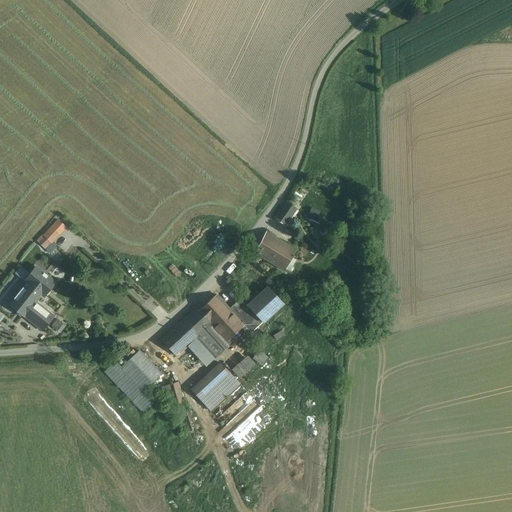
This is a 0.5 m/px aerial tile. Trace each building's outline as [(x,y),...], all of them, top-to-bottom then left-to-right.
[(287,201),(275,218),(278,221),(285,226),(297,208),(287,201)] [(308,214),(317,217),(319,211),(310,208),(308,214)] [(57,219),(45,234),(52,240),(64,224),(57,219)] [(297,250),(266,232),(254,253),(284,270),(297,250)] [(28,283),(11,305),(24,316),(31,307),(35,302),(41,294),(44,296),(55,282),(36,267),(25,281),(28,283)] [(268,288),(260,295),(262,296),(250,307),(248,305),(248,306),(256,315),(262,322),(283,304),(268,288)] [(195,309),(161,340),(176,356),(190,344),(197,337),(210,325),(226,343),(245,325),(229,309),(217,295),(198,312),(195,309)] [(246,308),(239,300),(229,309),(245,325),(256,315),(248,306),(246,308)] [(53,317),(35,302),(31,307),(49,322),(53,317)] [(49,322),(31,307),(24,316),(42,330),(49,322)] [(256,315),(245,325),(249,330),(245,333),(248,335),(263,322),(262,322),(256,315)] [(58,320),(53,327),(58,330),(63,324),(59,321),(58,320)] [(226,343),(210,325),(197,337),(215,357),(228,346),(226,343)] [(215,357),(197,337),(190,344),(208,364),(215,357)] [(251,357),(260,365),(267,357),(258,349),(251,357)] [(161,374),(139,351),(121,367),(143,391),(161,374)] [(231,369),(240,378),(255,363),(246,354),(231,369)] [(121,367),(115,361),(104,372),(115,383),(144,413),(154,402),(143,391),(121,367)] [(221,363),(191,390),(210,411),(240,384),(221,363)] [(178,382),(159,388),(160,388),(155,390),(157,395),(161,393),(174,437),(193,431),(178,382)]
